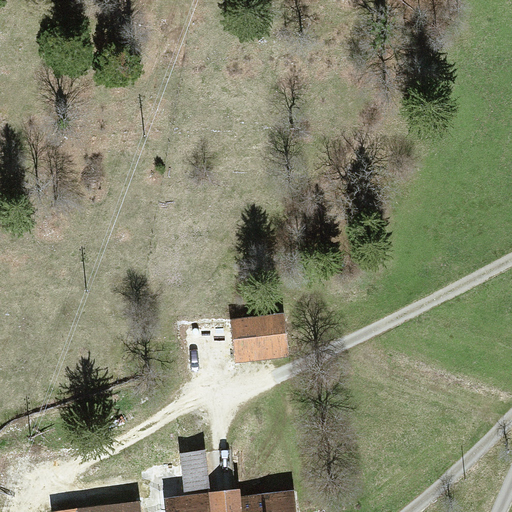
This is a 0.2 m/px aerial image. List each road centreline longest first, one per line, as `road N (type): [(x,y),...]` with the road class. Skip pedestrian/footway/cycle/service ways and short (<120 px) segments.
road 1 (track): [(311,511),(295,386),(316,359),(511,262)]
road 2 (track): [(410,511),(511,421)]
